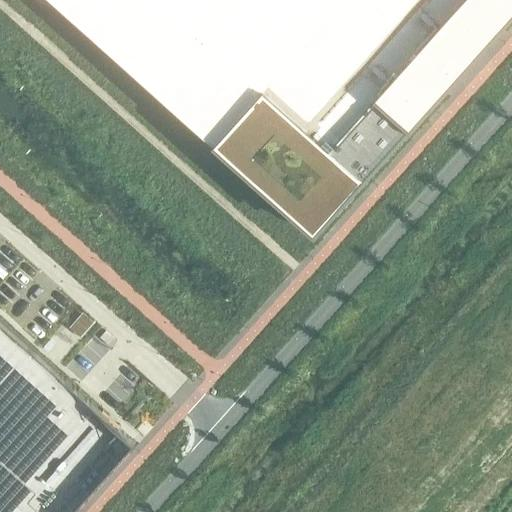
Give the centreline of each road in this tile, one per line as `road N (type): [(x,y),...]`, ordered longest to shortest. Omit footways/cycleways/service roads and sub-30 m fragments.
road 1 (unclassified): [(150,511),(511,102)]
road 2 (unknown): [(368,511),(511,336)]
